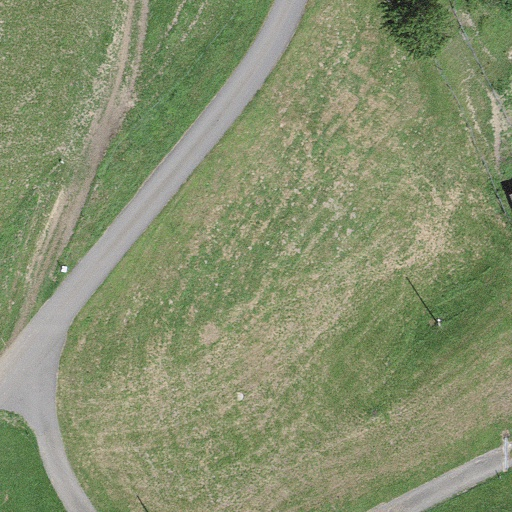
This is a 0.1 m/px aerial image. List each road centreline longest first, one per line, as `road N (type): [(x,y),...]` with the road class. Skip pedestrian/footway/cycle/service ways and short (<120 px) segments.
road 1 (residential): [(291,0),(237,95),(0,389)]
road 2 (track): [(25,351),(62,477),(81,511)]
road 3 (track): [(399,511),(511,456)]
